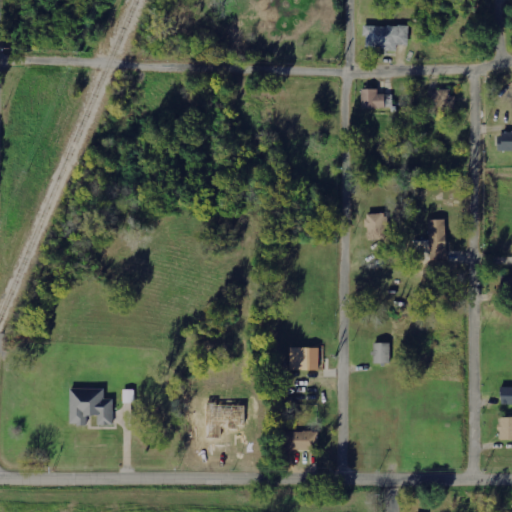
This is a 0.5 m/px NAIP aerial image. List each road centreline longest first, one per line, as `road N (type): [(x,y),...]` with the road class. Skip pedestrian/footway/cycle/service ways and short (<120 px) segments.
road 1 (residential): [(511,59),(354,68),(0,62)]
road 2 (residential): [(511,473),(0,479)]
road 3 (residential): [(352,474),(353,0)]
road 4 (residential): [(481,473),(479,61)]
